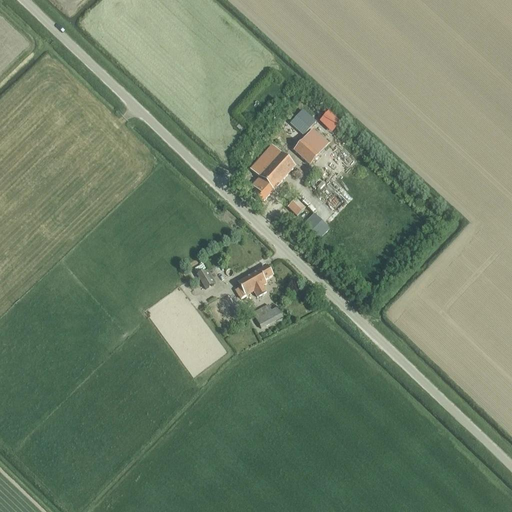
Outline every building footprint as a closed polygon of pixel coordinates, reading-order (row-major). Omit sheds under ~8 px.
[(319,123),(330,133),(342,123),(330,111),(319,123)] [(302,112),(291,124),(303,137),(315,125),(302,112)] [(309,166),(319,156),(328,146),(313,132),(303,142),(294,153),(309,166)] [(262,204),(294,168),(271,147),(250,170),(260,179),(252,187),(257,192),(253,196),(262,204)] [(297,218),(304,210),(295,201),(288,209),(297,218)] [(314,216),(304,226),(319,241),(329,231),(314,216)] [(236,291),(241,300),(254,293),(257,299),(266,294),(263,288),(266,286),(264,282),(272,278),(267,268),(237,284),(240,289),(236,291)] [(212,286),(204,273),(197,276),(205,290),(212,286)] [(261,331),(283,319),(278,309),(256,321),(261,331)]
